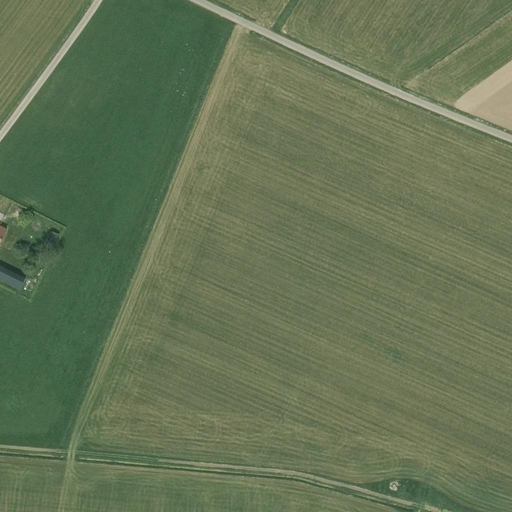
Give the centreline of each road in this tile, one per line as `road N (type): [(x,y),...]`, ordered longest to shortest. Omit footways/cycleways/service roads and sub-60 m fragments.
road 1 (unclassified): [(511,138),(198,0)]
road 2 (unclassified): [(0,134),(96,0)]
